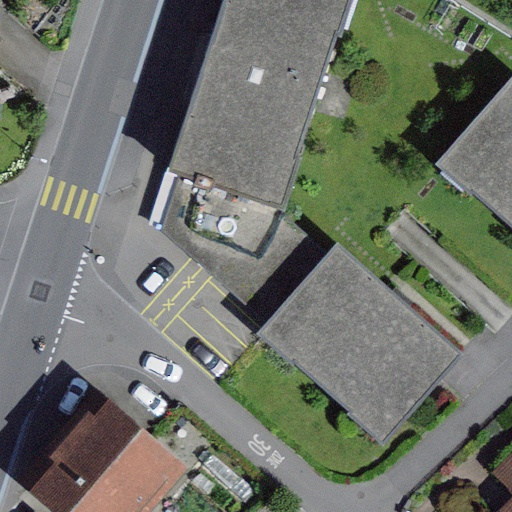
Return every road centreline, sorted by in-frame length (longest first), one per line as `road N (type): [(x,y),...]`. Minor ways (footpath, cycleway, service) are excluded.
road 1 (residential): [(41,283),(159,357),(335,511)]
road 2 (tertiary): [(136,0),(41,283)]
road 3 (residential): [(362,511),(511,379)]
road 4 (tertiary): [(41,283),(0,410)]
